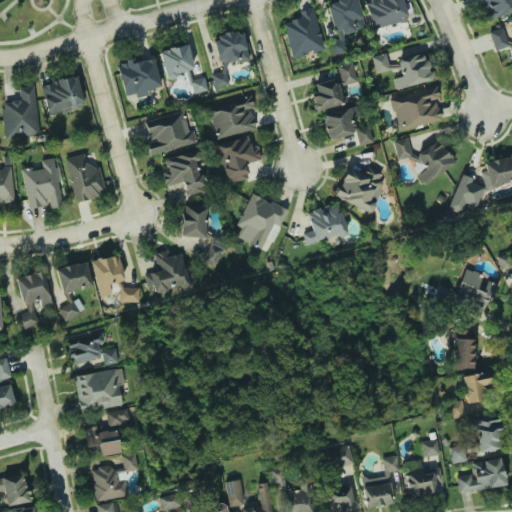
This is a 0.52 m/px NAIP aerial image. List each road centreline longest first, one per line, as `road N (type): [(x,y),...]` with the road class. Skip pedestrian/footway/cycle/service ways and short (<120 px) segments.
road 1 (residential): [(88,38),(135,214),(0,246)]
road 2 (residential): [(224,0),(0,57)]
road 3 (residential): [(252,0),(299,166)]
road 4 (residential): [(55,511),(25,348)]
road 5 (residential): [(439,0),(485,113),(511,107)]
